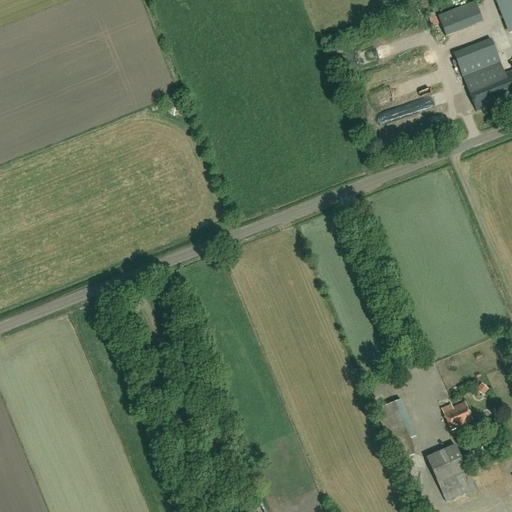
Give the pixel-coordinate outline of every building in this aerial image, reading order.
[(511,0),(497,0),(510,34),(511,32),(511,0)] [(445,37),(483,22),(474,1),(437,16),(445,37)] [(505,29),(496,31),(498,46),(508,44),(505,29)] [(455,54),(481,44),(479,39),(454,49),(455,54)] [(511,71),(504,75),(491,41),(453,56),(476,112),(511,97),(511,71)] [(433,76),(421,78),(422,86),(434,85),(433,76)] [(179,102),(172,104),(175,113),(182,111),(179,102)] [(487,382),(479,384),(481,393),(489,391),(487,382)] [(396,462),(416,454),(409,439),(416,436),(401,399),(374,410),(396,462)] [(451,431),(473,421),(464,403),(452,408),(453,410),(443,414),(451,431)] [(446,502),(474,489),(454,445),(426,458),(446,502)] [(465,462),(485,453),(482,447),(462,456),(465,462)] [(262,511),(267,511),(263,498),(259,499),(262,511)] [(461,501),(454,505),(458,511),(465,506),(461,501)]
